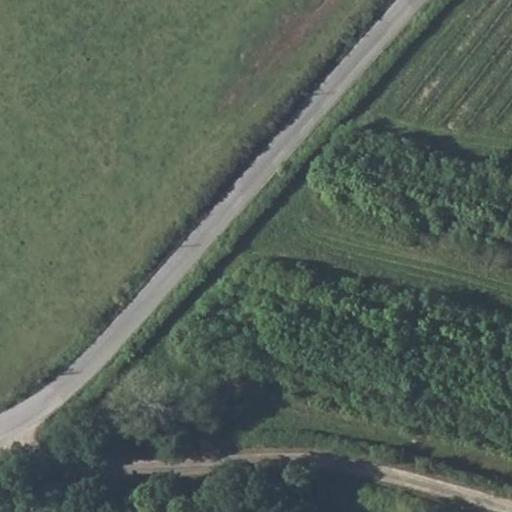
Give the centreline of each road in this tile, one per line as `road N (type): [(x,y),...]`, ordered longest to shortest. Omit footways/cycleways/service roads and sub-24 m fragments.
road 1 (unclassified): [(0,427),(79,372),(152,303),(417,0)]
road 2 (track): [(0,427),(57,467),(196,472),(325,465),(511,508)]
